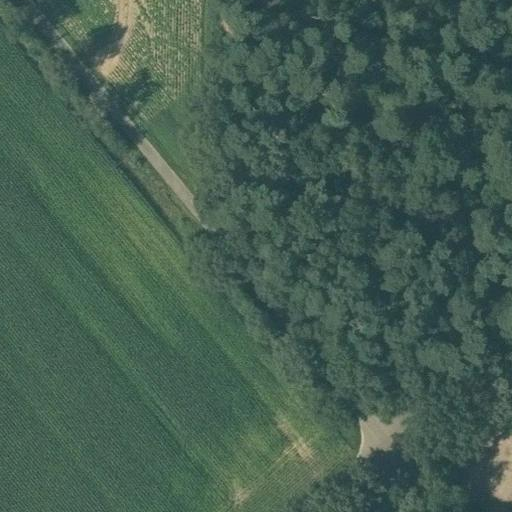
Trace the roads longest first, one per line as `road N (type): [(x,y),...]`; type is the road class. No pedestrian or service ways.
road 1 (unclassified): [(389,443),(22,0)]
road 2 (unclassified): [(389,443),(511,338)]
